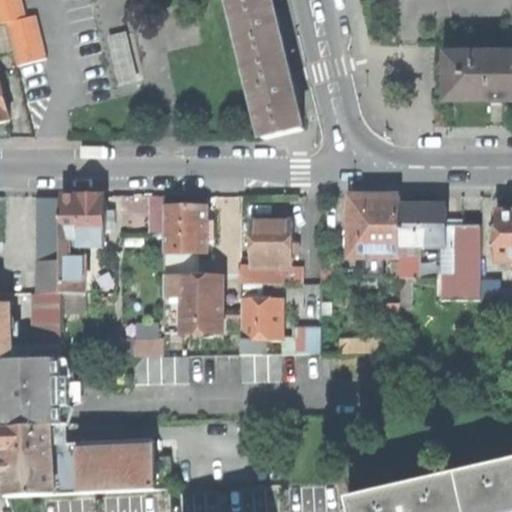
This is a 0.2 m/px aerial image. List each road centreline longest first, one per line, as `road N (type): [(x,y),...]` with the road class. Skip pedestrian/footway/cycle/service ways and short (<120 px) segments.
road 1 (tertiary): [(0,172),(390,169)]
road 2 (tertiary): [(390,169),(356,150),(341,121),(314,0)]
road 3 (unknown): [(45,172),(54,64),(47,0)]
road 4 (tertiary): [(511,168),(390,169)]
